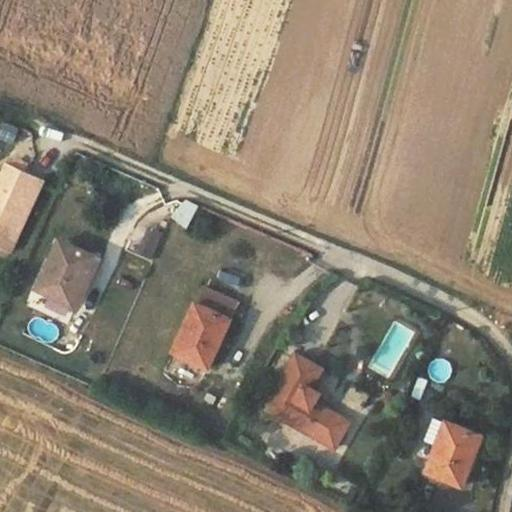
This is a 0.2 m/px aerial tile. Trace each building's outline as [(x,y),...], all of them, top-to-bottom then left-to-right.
[(33,176),(0,161),(0,245),(1,246),(33,176)] [(148,226),(138,255),(152,260),(162,231),(148,226)] [(59,240),(37,287),(73,305),(79,292),(96,257),(59,240)] [(100,259),(96,257),(79,292),(83,295),(100,259)] [(271,268),(258,286),(273,297),(286,279),(271,268)] [(203,287),(173,351),(207,368),(237,303),(203,287)] [(295,353),(264,409),(335,448),(350,420),(315,401),(320,392),(312,387),(323,367),(295,353)] [(435,445),(424,472),(462,487),(482,435),(433,415),(423,440),(435,445)]
